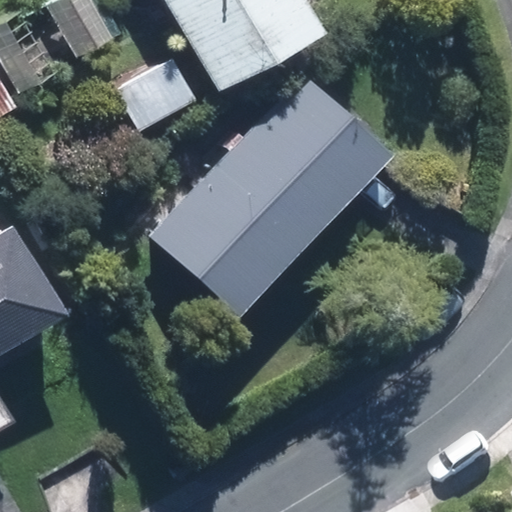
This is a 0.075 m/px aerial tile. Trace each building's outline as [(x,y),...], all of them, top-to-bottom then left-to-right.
[(0,108),(112,39),(87,0),(40,0),(0,25),(0,108)] [(281,0),(149,0),(196,79),(295,23),(281,0)] [(186,101),(159,55),(106,87),(133,132),(186,101)] [(139,231),(221,306),(368,146),(286,71),(139,231)] [(0,229),(0,328),(44,303),(0,229)]
